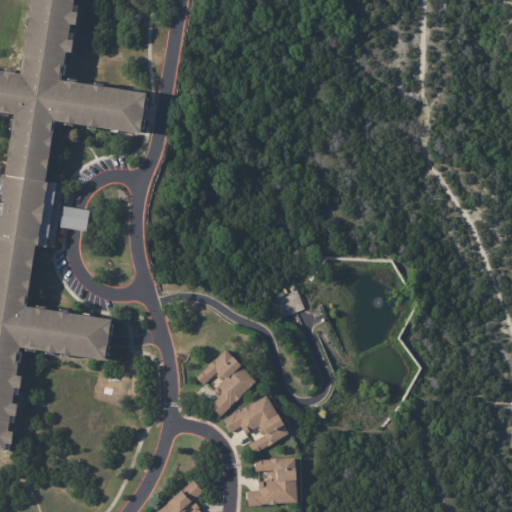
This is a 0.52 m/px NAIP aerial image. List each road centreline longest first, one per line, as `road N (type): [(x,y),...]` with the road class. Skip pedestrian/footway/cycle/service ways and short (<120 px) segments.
road 1 (residential): [(145,283),(172,376),(170,422),(151,481),(124,511),(164,88),(137,196),(135,243),(145,283)]
road 2 (residential): [(170,422),(214,435),(225,459),(226,511)]
